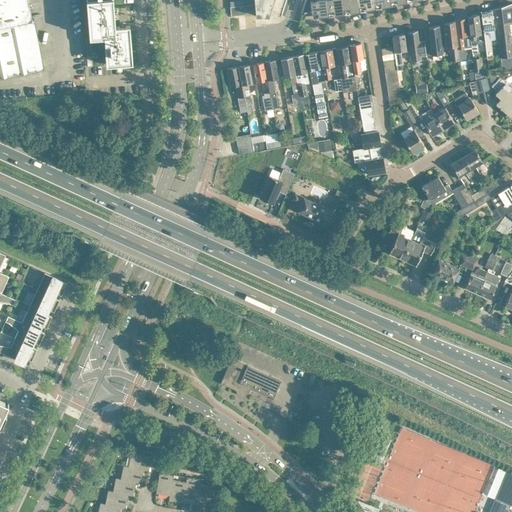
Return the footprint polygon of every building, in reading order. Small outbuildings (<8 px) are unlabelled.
[(0,0),(0,77),(44,69),(35,19),(32,20),(27,0),(0,0)] [(86,0),(90,37),(104,36),(106,65),(117,64),(117,66),(118,67),(118,68),(119,68),(120,68),(121,68),(122,67),(122,66),(122,64),(133,63),(130,25),(115,26),(113,0),(86,0)] [(254,0),(256,15),(255,15),(255,16),(269,16),(269,15),(273,0),(254,0)] [(327,11),(326,0),(306,0),(301,14),(317,12),(318,17),(328,15),(328,11),(327,11)] [(343,9),(341,0),(326,0),(327,11),(328,11),(333,10),(334,14),(344,13),(344,8),(343,9)] [(359,6),(357,0),(341,0),(343,9),(344,8),(349,8),(350,12),(360,11),(359,6)] [(375,4),(373,0),(357,0),(359,6),(364,5),(365,10),(376,8),(375,3),(375,4)] [(511,21),(511,3),(495,9),(499,45),(501,57),(502,69),(502,72),(511,69),(511,44),(509,22),(511,21)] [(245,5),(230,7),(231,15),(245,14),(245,5)] [(481,13),(485,45),(486,54),(487,60),(493,59),(491,47),(491,46),(490,37),(494,37),(495,35),(492,10),(481,13)] [(478,14),(467,17),(472,53),(478,52),(476,34),(480,33),(478,14)] [(468,36),(465,18),(455,20),(458,49),(464,49),(463,37),(468,36)] [(458,49),(455,20),(443,23),(446,47),(449,47),(451,61),(460,60),(458,49)] [(428,27),(429,36),(430,40),(424,40),(426,55),(442,53),(438,25),(428,27)] [(419,41),(417,30),(407,32),(410,61),(421,60),(420,56),(426,56),(426,55),(424,40),(419,41)] [(404,33),(392,36),(393,47),(394,52),(395,58),(396,64),(397,70),(403,69),(400,51),(406,50),(404,33)] [(349,45),(355,83),(359,82),(360,81),(360,78),(362,77),(359,59),(364,58),(361,42),(349,45)] [(336,48),(341,78),(341,81),(348,79),(345,63),(350,62),(347,45),(336,48)] [(320,51),(324,80),(331,78),(329,66),(334,65),(332,48),(320,51)] [(467,59),(465,48),(464,49),(458,49),(460,60),(467,59)] [(314,94),(323,92),(327,91),(325,81),(321,82),(318,82),(316,69),(320,69),(317,51),(316,52),(306,54),(312,82),(314,94)] [(303,54),(292,57),(299,93),(300,99),(307,97),(305,84),(309,83),(303,54)] [(299,93),(292,57),(281,59),(284,77),(290,76),(293,94),(299,93)] [(274,60),(264,62),(273,109),(281,107),(278,93),(275,93),(272,79),(278,78),(274,60)] [(265,110),(273,109),(264,62),(263,61),(252,64),(255,82),(261,81),(264,95),(262,95),(265,110)] [(249,64),(237,66),(243,98),(249,97),(248,92),(247,85),(252,84),(251,83),(252,82),(249,64)] [(246,112),(243,98),(237,66),(226,68),(230,87),(236,86),(239,107),(241,106),(242,112),(246,112)] [(490,90),(487,77),(480,79),(483,92),(490,90)] [(507,113),(511,107),(511,94),(508,91),(511,88),(499,77),(492,86),(498,91),(496,94),(501,98),(496,104),(500,107),(499,107),(500,109),(501,108),(507,113)] [(343,91),(341,81),(341,78),(334,80),(336,92),(343,91)] [(483,92),(480,79),(474,81),(475,88),(477,93),(483,92)] [(448,102),(442,92),(440,89),(436,92),(443,106),(448,102)] [(327,116),(323,92),(314,94),(318,118),(327,116)] [(466,119),(479,112),(470,98),(469,99),(465,92),(454,99),(458,105),(466,119)] [(243,98),(246,112),(246,115),(252,114),(249,97),(243,98)] [(432,135),(442,129),(433,114),(430,108),(419,115),(409,98),(403,100),(408,108),(416,122),(421,119),(432,135)] [(371,107),(370,101),(359,103),(360,109),(371,107)] [(336,106),(328,108),(330,117),(338,115),(336,106)] [(373,113),(371,107),(360,109),(361,115),(373,113)] [(442,129),(453,122),(445,107),(433,114),(442,129)] [(418,125),(416,122),(408,108),(402,112),(414,131),(403,138),(412,152),(423,145),(419,138),(424,135),(418,125)] [(374,119),(373,113),(361,115),(362,121),(374,119)] [(375,125),(374,119),(362,121),(363,127),(375,125)] [(376,131),(375,125),(363,127),(364,133),(376,131)] [(378,131),(376,131),(364,133),(361,134),(363,148),(352,150),(353,156),(368,154),(367,148),(380,146),(378,131)] [(250,134),(235,137),(239,154),(253,151),(252,145),(250,134)] [(357,137),(349,138),(350,146),(358,146),(357,137)] [(294,145),(293,138),(279,141),(281,147),(294,145)] [(281,147),(279,141),(266,143),(267,150),(281,147)] [(330,141),(317,143),(319,152),(319,153),(331,151),(330,141)] [(265,142),(252,145),(253,151),(266,149),(265,143),(265,142)] [(474,149),(462,157),(470,169),(474,166),(479,174),(486,169),(477,154),(478,154),(477,152),(476,153),(474,149)] [(382,157),(369,160),(368,154),(353,156),(355,163),(366,161),(368,175),(385,172),(382,157)] [(470,169),(462,157),(451,164),(459,176),(465,172),(468,178),(474,174),(470,169)] [(313,169),(309,178),(337,190),(339,184),(350,189),(357,174),(328,161),(322,173),(313,169)] [(298,167),(296,172),(307,176),(309,172),(298,167)] [(268,175),(259,197),(273,204),(278,192),(285,195),(294,174),(283,169),(278,180),(268,175)] [(448,185),(444,187),(438,176),(437,177),(429,182),(421,186),(424,190),(423,191),(424,192),(425,192),(429,198),(424,201),(428,202),(433,204),(443,198),(452,193),(452,191),(448,185)] [(495,180),(482,188),(485,193),(487,192),(499,185),(495,180)] [(511,183),(502,190),(498,192),(504,203),(496,208),(501,217),(511,210),(511,183)] [(463,184),(458,187),(468,203),(473,200),(470,195),(463,184)] [(458,187),(453,190),(462,207),(468,203),(458,187)] [(346,201),(348,195),(337,190),(334,195),(346,201)] [(485,193),(473,200),(477,206),(491,197),(487,192),(485,193)] [(313,217),(319,204),(295,193),(292,199),(301,203),(298,210),(306,214),(305,215),(310,217),(310,216),(313,217)] [(462,207),(453,213),(460,216),(477,206),(473,200),(468,203),(462,207)] [(336,205),(331,202),(328,208),(319,204),(313,217),(328,224),(336,205)] [(402,258),(414,232),(406,229),(404,233),(400,232),(402,227),(404,228),(405,225),(393,220),(387,234),(395,238),(388,252),(395,255),(395,256),(400,259),(401,258),(402,258)] [(505,241),(511,226),(501,221),(494,235),(505,241)] [(422,250),(425,252),(430,254),(435,243),(425,238),(424,242),(420,241),(422,236),(414,232),(402,258),(403,259),(403,260),(409,263),(409,261),(416,264),(422,250)] [(467,267),(472,256),(466,253),(461,264),(467,267)] [(488,268),(494,257),(491,255),(485,267),(488,268)] [(478,259),(472,256),(467,267),(472,270),(478,259)] [(493,270),(498,258),(494,257),(488,268),(493,270)] [(459,269),(438,259),(432,272),(443,277),(442,280),(446,282),(448,279),(453,281),(459,269)] [(505,276),(511,265),(505,263),(500,274),(505,276)] [(477,293),(487,272),(478,268),(474,270),(473,272),(471,272),(464,287),(477,293)] [(20,285),(33,290),(38,275),(25,271),(20,285)] [(0,292),(2,293),(9,276),(0,272),(0,292)] [(499,277),(487,272),(477,293),(490,298),(499,277)] [(67,283),(58,279),(44,273),(37,289),(59,300),(60,299),(59,299),(61,294),(61,295),(67,283)] [(54,311),(59,300),(37,289),(29,306),(52,316),(51,315),(53,311),(54,311)] [(16,299),(2,293),(0,292),(0,301),(10,303),(13,305),(16,299)] [(46,327),(52,316),(29,306),(22,322),(45,333),(45,332),(44,332),(46,327)] [(39,344),(44,333),(45,333),(22,322),(8,316),(5,321),(8,323),(18,330),(14,339),(37,349),(36,348),(38,344),(39,344)] [(32,360),(37,349),(14,339),(11,347),(0,344),(0,352),(30,366),(30,365),(29,365),(31,360),(32,360)] [(224,375),(226,376),(223,382),(237,389),(238,393),(242,395),(247,393),(248,389),(272,400),(281,380),(232,358),(224,375)] [(0,422),(9,404),(8,403),(7,404),(0,400),(0,422)] [(148,471),(150,462),(151,457),(131,452),(128,466),(144,470),(148,471)] [(141,483),(143,475),(144,470),(128,466),(123,465),(120,478),(120,479),(136,482),(141,483)] [(511,472),(506,470),(489,511),(508,511),(510,508),(511,508),(511,472)] [(173,475),(167,474),(159,472),(156,493),(169,495),(170,495),(172,480),(173,475)] [(133,496),(135,487),(136,482),(120,479),(120,478),(115,477),(113,491),(112,491),(128,495),(133,496)] [(201,479),(195,478),(186,477),(185,482),(183,498),(197,500),(200,484),(201,479)] [(183,498),(185,482),(172,480),(170,495),(169,495),(169,500),(182,502),(183,498)] [(213,486),(208,485),(200,484),(197,500),(196,505),(210,507),(211,503),(213,491),(213,486)] [(125,508),(127,500),(128,495),(112,491),(113,491),(108,490),(105,503),(105,504),(121,507),(125,508)] [(220,492),(213,491),(211,503),(218,504),(220,492)] [(119,511),(121,507),(105,504),(105,503),(100,502),(98,511),(119,511)]
